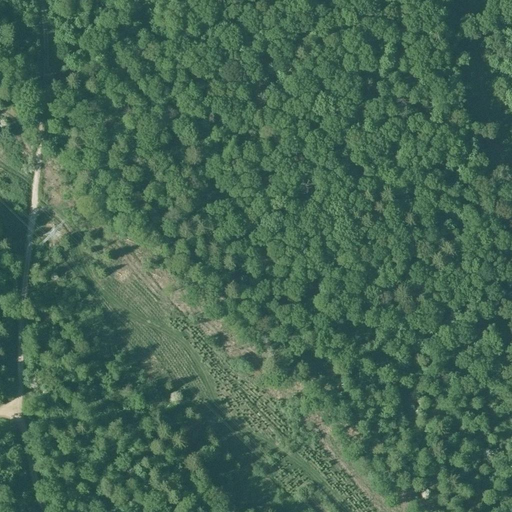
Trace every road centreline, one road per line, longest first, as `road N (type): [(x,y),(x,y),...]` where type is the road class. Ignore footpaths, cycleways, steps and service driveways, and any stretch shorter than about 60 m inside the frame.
road 1 (track): [(31,207),(66,227),(94,286),(185,340),(230,426),(303,466),(350,511)]
road 2 (track): [(38,0),(42,64),(31,207)]
road 3 (track): [(31,207),(21,407)]
road 4 (track): [(511,182),(481,94),(468,0)]
